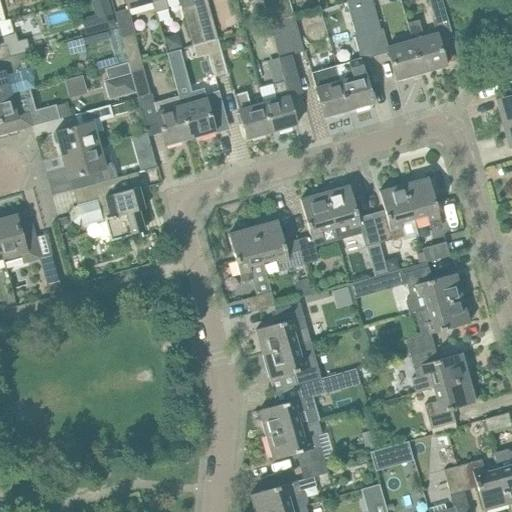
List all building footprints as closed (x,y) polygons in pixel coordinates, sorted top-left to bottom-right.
[(125,0),(128,9),(152,3),(151,0),(125,0)] [(151,0),(152,3),(155,12),(168,9),(165,0),(151,0)] [(193,0),(194,4),(205,42),(217,39),(206,0),(193,0)] [(262,0),(270,24),(282,21),(276,0),(262,0)] [(276,0),(282,21),(293,17),(288,0),(276,0)] [(348,10),(356,36),(369,33),(359,0),(354,0),(346,2),(348,10)] [(359,0),(369,33),(380,30),(372,3),(371,0),(359,0)] [(445,10),(441,0),(427,0),(432,14),(445,10)] [(0,23),(10,21),(9,19),(5,20),(0,2),(0,23)] [(182,7),(193,46),(205,42),(194,4),(182,7)] [(115,13),(102,17),(106,31),(119,27),(115,13)] [(282,21),(291,54),(302,51),(295,26),(293,17),(282,21)] [(412,40),(421,73),(446,66),(441,47),(436,33),(423,37),(418,20),(407,23),(412,40)] [(0,60),(30,52),(26,38),(17,41),(15,32),(13,32),(10,21),(0,23),(0,60)] [(271,32),(278,58),(291,54),(282,21),(270,24),(272,32),(271,32)] [(164,37),(168,51),(182,47),(178,33),(164,37)] [(243,33),(234,35),(236,39),(241,42),(245,41),(243,33)] [(121,39),(128,63),(128,64),(140,61),(140,60),(148,59),(147,54),(139,56),(133,36),(121,39)] [(205,42),(215,77),(226,73),(219,48),(220,48),(217,39),(205,42)] [(387,47),(391,61),(396,80),(421,73),(412,40),(387,47)] [(194,55),(201,81),(215,77),(205,42),(193,46),(196,54),(194,55)] [(0,97),(12,95),(11,94),(34,88),(29,67),(26,68),(25,64),(33,62),(30,52),(0,60),(0,97)] [(352,76),(340,80),(349,110),(373,103),(368,84),(360,59),(348,63),(352,76)] [(148,137),(162,133),(165,146),(191,138),(179,95),(155,102),(153,94),(150,95),(140,61),(128,64),(136,93),(148,137)] [(128,64),(128,63),(106,69),(108,79),(103,80),(109,100),(136,93),(128,64)] [(310,73),(318,98),(323,117),(349,110),(340,80),(326,84),(322,70),(310,73)] [(275,98),(263,102),(272,132),(296,125),(291,106),(283,81),(271,85),(275,98)] [(203,89),(179,95),(191,138),(215,131),(206,99),(205,99),(203,89)] [(233,96),(241,120),(246,139),(272,132),(263,102),(250,106),(246,92),(233,96)] [(511,94),(495,99),(502,123),(511,120),(511,94)] [(12,95),(0,97),(0,134),(32,126),(59,119),(55,105),(28,113),(28,114),(18,117),(12,95)] [(111,106),(113,116),(126,112),(124,103),(111,106)] [(62,156),(96,147),(93,135),(96,135),(95,132),(104,130),(101,121),(114,118),(113,116),(111,106),(111,104),(75,114),(78,126),(56,132),(62,156)] [(511,147),(511,120),(502,123),(509,148),(511,147)] [(99,159),(96,147),(62,156),(68,178),(91,172),(94,184),(93,184),(93,186),(115,180),(118,179),(114,165),(112,165),(110,156),(99,159)] [(83,226),(105,220),(110,240),(144,231),(139,211),(144,209),(138,187),(131,189),(127,176),(118,179),(115,180),(93,186),(97,198),(77,204),(77,206),(73,207),(69,214),(72,222),(79,226),(82,225),(83,226)] [(428,177),(403,184),(413,219),(427,216),(430,228),(441,225),(428,177)] [(418,237),(413,219),(403,184),(379,191),(385,215),(372,218),(379,242),(403,235),(405,240),(418,237)] [(324,192),(334,227),(338,240),(361,233),(365,246),(379,242),(372,218),(359,222),(349,185),(324,192)] [(310,236),(297,240),(304,264),(318,260),(314,246),(338,240),(334,227),(324,192),(299,199),(310,236)] [(16,215),(0,219),(0,241),(4,257),(25,252),(27,261),(40,258),(30,221),(18,224),(16,215)] [(277,220),(252,227),(262,262),(276,258),(280,271),(304,264),(297,240),(284,243),(277,220)] [(266,293),(271,291),(262,262),(252,227),(228,234),(241,282),(252,279),(257,295),(266,293)] [(445,242),(426,247),(422,249),(426,262),(430,261),(449,255),(445,242)] [(50,297),(62,293),(53,259),(40,262),(50,297)] [(414,311),(462,298),(455,273),(432,280),(428,266),(403,273),(410,297),(406,298),(405,301),(409,313),(414,311)] [(271,291),(266,293),(257,295),(247,298),(251,312),(274,305),(271,291)] [(410,354),(436,346),(432,333),(469,323),(462,298),(414,311),(420,334),(405,338),(410,354)] [(255,330),(262,354),(310,341),(306,327),(299,303),(275,310),(279,323),(255,330)] [(292,372),(296,385),(321,379),(314,354),(310,341),(262,354),(269,379),(292,372)] [(432,388),(468,378),(461,353),(439,359),(436,346),(410,354),(416,376),(411,378),(415,393),(432,388)] [(468,378),(432,388),(436,401),(423,404),(430,429),(455,422),(451,409),(475,402),(468,378)] [(300,399),(258,410),(265,435),(300,425),(317,420),(319,420),(312,396),(324,392),(321,379),(296,385),(300,399)] [(508,413),(488,418),(483,419),(487,433),(511,426),(508,413)] [(296,453),(299,466),(323,459),(317,435),(321,434),(317,420),(300,425),(265,435),(272,460),(296,453)] [(508,448),(493,453),(497,468),(507,504),(511,502),(511,450),(509,452),(508,448)] [(323,459),(299,466),(303,479),(303,480),(313,477),(327,473),(323,459)] [(443,470),(444,475),(450,494),(476,487),(483,510),(507,504),(497,468),(484,472),(480,459),(443,470)] [(298,480),(250,494),(254,511),(279,511),(306,505),(307,501),(305,493),(301,491),(301,490),(298,480)] [(367,488),(374,511),(386,511),(379,484),(367,488)]
